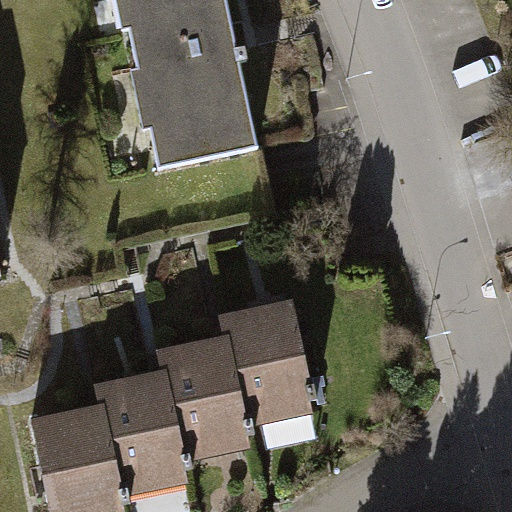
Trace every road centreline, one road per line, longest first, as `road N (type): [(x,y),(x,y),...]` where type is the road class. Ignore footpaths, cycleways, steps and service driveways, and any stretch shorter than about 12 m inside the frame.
road 1 (residential): [(504,433),(357,0)]
road 2 (residential): [(341,511),(504,433)]
